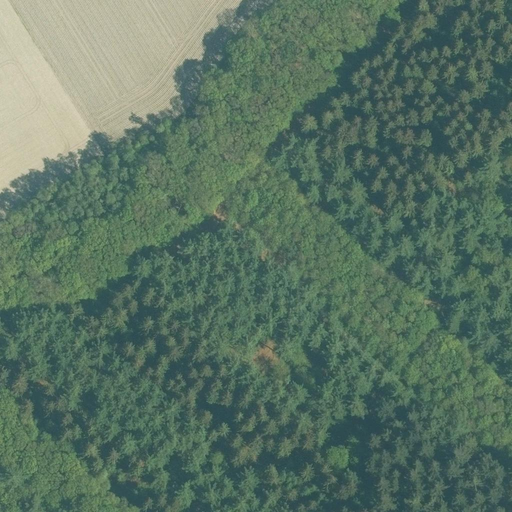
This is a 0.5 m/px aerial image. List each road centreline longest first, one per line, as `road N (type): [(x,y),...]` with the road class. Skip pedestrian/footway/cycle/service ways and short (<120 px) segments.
road 1 (track): [(292,0),(255,20),(130,200)]
road 2 (track): [(62,295),(105,282),(146,231),(130,200)]
